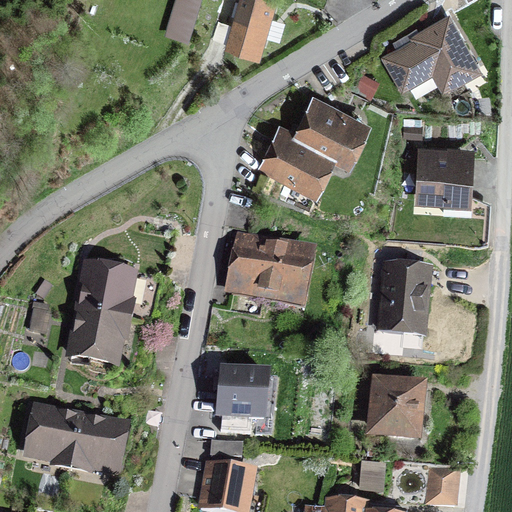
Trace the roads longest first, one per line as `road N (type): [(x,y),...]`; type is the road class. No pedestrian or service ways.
road 1 (residential): [(511,31),(476,511)]
road 2 (residential): [(226,113),(160,511)]
road 3 (residential): [(0,257),(42,216),(226,113)]
road 4 (residential): [(226,113),(406,0)]
